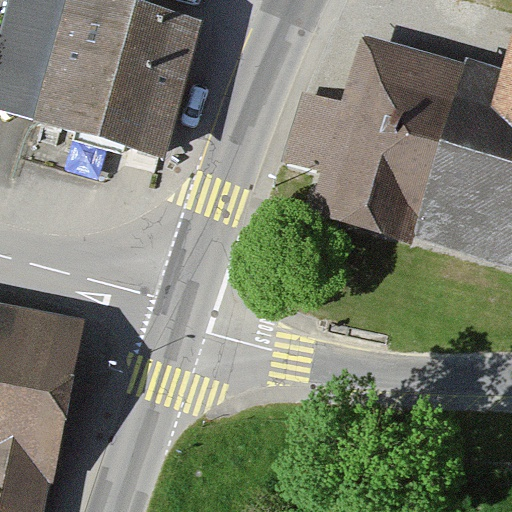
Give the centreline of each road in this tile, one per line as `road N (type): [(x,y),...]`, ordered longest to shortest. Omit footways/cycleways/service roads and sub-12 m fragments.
road 1 (unclassified): [(186,318),(299,0)]
road 2 (unclassified): [(511,373),(327,365),(186,318)]
road 3 (unclassified): [(120,511),(186,318)]
road 4 (residential): [(186,318),(131,291),(0,258)]
